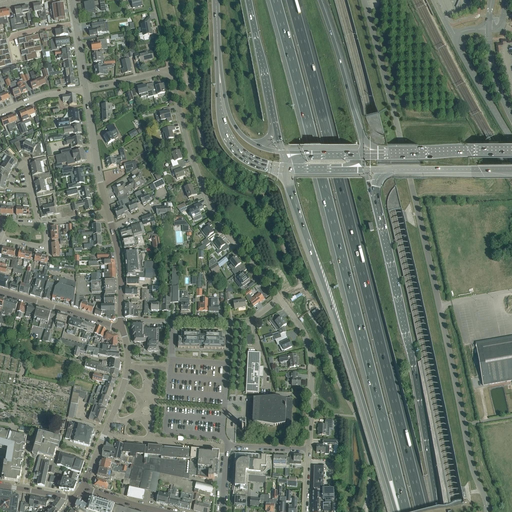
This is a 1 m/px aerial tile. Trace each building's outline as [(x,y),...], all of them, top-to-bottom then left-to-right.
[(129,0),(131,0),(133,8),(142,6),(141,3),(141,2),(140,0),(129,0)] [(106,10),(104,1),(103,1),(84,4),(85,13),(96,12),(95,7),(100,6),(101,11),(106,10)] [(43,14),(41,4),(33,6),(35,12),(38,12),(39,16),(40,16),(40,19),(42,18),(43,21),(47,20),(46,13),(43,14)] [(63,4),(52,5),(53,13),(63,11),(65,11),(64,10),(63,4)] [(30,15),(28,6),(21,8),(23,14),(27,14),(28,22),(31,21),(32,21),(32,23),(31,25),(32,25),(32,27),(35,26),(33,15),(30,15)] [(23,17),(23,14),(21,8),(15,9),(16,18),(14,18),(14,19),(15,24),(18,24),(21,24),(20,17),(23,17)] [(63,11),(53,13),(54,20),(66,19),(65,13),(65,11),(63,11)] [(151,20),(149,18),(144,22),(145,24),(141,25),(143,33),(142,35),(138,36),(139,39),(139,38),(141,43),(151,41),(150,36),(149,36),(149,35),(152,35),(152,30),(150,30),(149,28),(150,28),(149,23),(151,20)] [(93,30),(89,30),(89,31),(89,32),(90,36),(98,35),(97,34),(105,32),(104,22),(92,24),(93,30)] [(67,28),(55,30),(56,37),(68,35),(67,28)] [(26,44),(24,44),(25,50),(41,46),(35,47),(33,41),(39,40),(38,35),(25,38),(26,44)] [(69,45),(68,38),(55,40),(51,41),(52,51),(57,50),(57,49),(62,49),(61,46),(69,45)] [(97,41),(97,43),(91,44),(92,49),(93,49),(93,51),(92,51),(108,49),(106,39),(97,41)] [(41,46),(25,50),(27,49),(28,55),(26,56),(27,61),(37,59),(36,52),(42,51),(44,51),(43,46),(41,46)] [(103,59),(102,53),(105,53),(105,52),(108,52),(108,50),(99,51),(99,54),(95,54),(94,54),(92,54),(94,63),(101,62),(100,59),(103,59)] [(145,52),(145,53),(138,55),(138,53),(134,54),(136,61),(140,60),(140,62),(144,61),(149,60),(154,59),(152,52),(148,52),(148,51),(145,52)] [(132,57),(131,53),(128,53),(128,54),(124,55),(124,58),(126,57),(126,60),(121,61),(123,69),(122,69),(123,74),(131,72),(130,66),(131,65),(129,58),(132,57)] [(73,69),(72,61),(65,62),(65,65),(63,65),(64,68),(61,68),(62,71),(66,70),(73,69)] [(112,68),(112,65),(94,67),(96,76),(100,76),(100,77),(103,76),(103,75),(104,75),(103,71),(108,71),(107,68),(112,68)] [(74,77),(73,69),(66,70),(67,78),(74,77)] [(38,74),(35,76),(39,87),(46,84),(43,78),(39,80),(37,78),(39,77),(38,74)] [(39,87),(35,76),(31,77),(33,82),(30,84),(32,90),(39,87)] [(75,86),(74,78),(59,80),(59,85),(63,85),(67,84),(67,87),(75,86)] [(12,86),(10,86),(14,97),(21,94),(19,88),(17,83),(16,83),(16,81),(11,83),(12,86)] [(22,81),(17,83),(19,88),(21,94),(28,92),(25,85),(24,83),(23,83),(22,81)] [(153,83),(150,84),(153,96),(165,93),(163,85),(156,87),(154,87),(153,83)] [(0,94),(3,102),(10,99),(7,93),(4,94),(0,84),(0,94)] [(146,86),(137,88),(139,95),(141,95),(141,97),(147,96),(148,98),(153,96),(150,84),(147,85),(147,86),(146,86)] [(134,100),(132,92),(126,94),(129,102),(134,100)] [(76,95),(62,96),(63,102),(69,102),(69,106),(77,105),(76,95)] [(112,114),(112,104),(102,105),(103,122),(111,121),(110,114),(112,114)] [(33,108),(26,110),(29,117),(35,114),(33,108)] [(170,112),(170,108),(163,109),(164,113),(158,114),(159,119),(161,119),(161,121),(167,119),(167,122),(171,121),(170,114),(169,112),(170,112)] [(26,110),(19,113),(22,119),(23,122),(24,122),(25,124),(31,122),(29,117),(26,110)] [(78,110),(70,111),(71,120),(72,123),(72,124),(79,123),(78,110)] [(17,121),(15,115),(8,118),(12,129),(14,128),(15,126),(14,122),(17,121)] [(12,129),(8,118),(1,121),(4,127),(7,125),(10,133),(13,131),(12,129)] [(68,119),(57,121),(59,129),(69,127),(69,124),(72,123),(71,120),(68,120),(68,119)] [(81,133),(80,125),(73,126),(73,128),(68,129),(64,129),(64,134),(73,133),(73,134),(81,133)] [(113,127),(108,130),(110,133),(104,137),(108,144),(114,140),(113,137),(118,134),(113,127)] [(175,131),(174,127),(163,130),(164,133),(162,134),(164,141),(167,141),(167,142),(175,140),(173,134),(172,134),(172,132),(175,131)] [(82,147),(81,142),(81,137),(66,139),(67,142),(64,143),(64,146),(68,146),(67,145),(70,144),(71,148),(74,148),(82,147)] [(27,153),(31,143),(26,141),(26,140),(25,138),(14,144),(19,152),(22,151),(23,151),(24,151),(24,152),(24,151),(27,153)] [(36,146),(31,143),(27,153),(30,154),(29,154),(30,154),(31,154),(31,155),(32,155),(33,158),(42,156),(39,144),(37,145),(36,146)] [(7,157),(4,162),(13,168),(14,165),(15,166),(15,165),(14,165),(15,164),(16,164),(17,163),(11,160),(14,156),(7,150),(2,153),(6,155),(6,156),(7,157)] [(57,165),(55,165),(56,170),(62,169),(61,164),(67,163),(68,165),(69,165),(75,163),(77,163),(85,161),(83,150),(73,152),(59,155),(55,156),(57,165)] [(182,159),(179,151),(172,154),(172,155),(169,156),(173,168),(184,164),(183,160),(181,161),(181,160),(182,159)] [(121,156),(106,160),(108,168),(116,166),(120,165),(119,161),(122,161),(121,156)] [(35,160),(29,161),(30,164),(30,166),(31,167),(31,170),(41,168),(40,162),(42,162),(43,161),(46,160),(46,157),(35,160)] [(13,168),(4,162),(1,167),(0,166),(0,171),(3,173),(5,170),(10,173),(11,172),(10,172),(11,170),(12,171),(12,170),(11,170),(13,168)] [(132,162),(124,164),(126,170),(127,175),(131,173),(134,171),(133,168),(132,162)] [(185,167),(184,164),(173,168),(171,169),(172,173),(174,173),(177,179),(185,176),(182,169),(181,168),(185,167)] [(41,168),(31,170),(32,173),(31,173),(32,173),(32,174),(32,175),(32,176),(33,176),(33,179),(50,176),(49,173),(45,174),(44,173),(42,173),(41,168)] [(124,183),(113,188),(118,201),(130,196),(128,194),(127,191),(133,187),(135,190),(145,183),(139,174),(140,173),(138,168),(134,171),(131,173),(133,177),(129,180),(131,183),(128,185),(126,186),(124,183)] [(75,184),(68,185),(69,189),(80,187),(80,184),(84,183),(82,170),(71,172),(72,180),(74,179),(75,184)] [(50,176),(33,179),(34,182),(34,183),(34,184),(35,185),(34,185),(34,186),(35,186),(35,188),(45,186),(44,180),(46,180),(47,179),(52,178),(51,175),(50,176)] [(190,183),(183,185),(188,198),(197,195),(195,192),(194,192),(190,183)] [(45,186),(35,188),(36,191),(36,193),(36,194),(42,193),(43,196),(53,194),(53,196),(56,195),(55,191),(49,192),(48,191),(46,192),(45,186)] [(91,198),(88,189),(81,191),(77,192),(77,189),(67,191),(68,196),(78,194),(79,195),(82,197),(83,197),(83,200),(91,198)] [(147,203),(150,202),(147,194),(144,196),(141,195),(140,191),(134,194),(138,203),(141,201),(143,206),(147,204),(147,203)] [(54,204),(48,205),(50,215),(53,214),(53,215),(54,215),(53,214),(55,214),(55,215),(56,214),(60,214),(58,208),(56,195),(53,196),(54,201),(53,202),(54,204)] [(127,198),(122,200),(126,210),(129,209),(131,214),(135,212),(135,211),(138,209),(135,202),(131,203),(129,202),(127,198)] [(40,199),(37,199),(40,212),(43,211),(45,217),(46,217),(46,216),(47,216),(48,216),(50,215),(48,205),(43,207),(42,205),(41,204),(40,199)] [(93,209),(91,200),(72,204),(73,211),(78,210),(77,207),(85,206),(86,211),(93,209)] [(126,210),(122,200),(116,203),(118,207),(118,209),(114,211),(117,216),(116,217),(117,220),(122,218),(122,217),(125,215),(123,211),(126,210)] [(13,215),(13,208),(13,207),(15,207),(15,204),(12,203),(12,206),(7,206),(7,215),(13,215)] [(173,204),(170,204),(165,205),(165,207),(156,208),(157,215),(171,214),(170,208),(173,208),(173,204)] [(201,207),(200,204),(194,206),(195,209),(191,211),(189,212),(193,219),(194,221),(202,218),(200,215),(201,215),(198,209),(201,207)] [(29,209),(29,206),(25,206),(23,206),(23,209),(23,215),(32,216),(31,209),(29,209)] [(154,221),(152,215),(141,219),(144,225),(151,222),(152,225),(155,224),(154,221)] [(209,223),(199,230),(206,239),(205,240),(202,242),(206,247),(210,243),(209,241),(208,240),(215,234),(211,229),(210,229),(209,227),(212,225),(209,223)] [(85,230),(81,230),(82,236),(101,235),(100,224),(92,225),(92,232),(85,232),(85,230)] [(142,234),(139,224),(131,226),(131,228),(130,228),(120,231),(122,238),(128,237),(128,240),(134,239),(133,238),(141,236),(140,235),(142,234)] [(160,248),(159,238),(158,234),(151,235),(153,244),(153,249),(160,248)] [(90,244),(84,245),(84,249),(87,249),(98,248),(98,246),(102,246),(101,236),(94,237),(94,239),(89,239),(90,244)] [(141,237),(141,236),(133,238),(134,239),(128,240),(122,241),(124,249),(144,245),(142,237),(141,237)] [(215,244),(213,245),(218,250),(216,252),(219,255),(223,251),(224,252),(229,248),(228,247),(224,242),(223,243),(219,238),(216,240),(217,242),(215,244)] [(8,256),(9,249),(3,248),(1,258),(7,260),(8,256)] [(14,257),(15,251),(9,249),(8,256),(7,259),(12,260),(13,258),(13,259),(14,257)] [(144,262),(146,251),(138,250),(125,252),(125,253),(124,253),(125,255),(126,261),(125,262),(125,264),(126,264),(126,265),(126,268),(126,274),(126,277),(127,277),(127,278),(135,278),(135,273),(143,273),(143,270),(142,270),(141,262),(144,262)] [(41,263),(40,265),(40,266),(45,267),(43,275),(45,275),(46,276),(48,270),(48,268),(49,269),(50,263),(50,264),(47,263),(48,257),(42,256),(41,263)] [(241,264),(236,257),(230,262),(232,264),(229,266),(232,271),(231,271),(234,275),(244,267),(242,265),(241,266),(240,265),(241,264)] [(217,263),(214,258),(209,262),(209,268),(217,263)] [(225,258),(217,264),(220,268),(228,261),(225,258)] [(160,269),(152,269),(153,262),(145,262),(143,270),(143,273),(135,273),(135,278),(127,278),(126,285),(139,285),(139,278),(152,279),(152,276),(160,277),(160,269)] [(217,264),(210,269),(213,273),(219,269),(217,264)] [(244,267),(234,275),(242,285),(243,286),(250,281),(244,273),(244,274),(243,273),(246,270),(244,267)] [(178,300),(178,291),(178,287),(179,268),(172,268),(172,287),(170,287),(170,298),(163,298),(162,311),(171,312),(171,306),(170,306),(170,304),(172,303),(172,304),(178,303),(178,300)] [(97,273),(91,273),(91,274),(91,281),(104,281),(104,279),(109,279),(109,280),(116,279),(116,270),(109,271),(104,271),(104,273),(101,274),(101,273),(100,273),(97,273)] [(24,294),(29,272),(27,272),(24,281),(23,284),(22,284),(19,292),(24,294)] [(29,286),(30,282),(32,273),(29,272),(24,294),(28,295),(31,286),(29,286)] [(30,295),(40,298),(43,299),(49,276),(46,276),(45,275),(43,275),(38,274),(36,274),(35,273),(34,279),(37,280),(37,281),(36,284),(33,283),(32,287),(31,290),(30,292),(31,292),(30,295)] [(0,286),(8,289),(10,281),(11,277),(8,277),(7,280),(4,279),(5,276),(0,274),(0,286)] [(43,299),(49,301),(49,300),(54,284),(59,285),(60,278),(49,276),(43,299)] [(17,292),(21,279),(16,278),(15,284),(11,283),(9,290),(17,292)] [(55,289),(52,301),(64,304),(64,303),(71,305),(71,307),(73,307),(74,297),(75,290),(75,283),(60,279),(59,285),(55,289)] [(115,295),(115,292),(116,292),(116,280),(92,281),(92,293),(105,292),(105,295),(115,295)] [(261,295),(259,293),(249,301),(254,307),(257,304),(257,303),(259,301),(260,303),(264,299),(262,296),(261,295)] [(115,306),(115,295),(105,295),(104,295),(104,299),(104,306),(115,306)] [(79,297),(79,301),(82,302),(80,309),(80,310),(86,312),(89,304),(86,303),(87,300),(84,299),(85,297),(79,297)] [(209,306),(208,312),(218,312),(219,306),(217,306),(217,299),(209,298),(209,306)] [(16,310),(18,303),(5,299),(1,311),(0,315),(0,329),(0,330),(2,324),(6,325),(9,313),(12,314),(13,309),(16,310)] [(182,301),(181,311),(189,311),(189,299),(185,299),(185,301),(182,301)] [(199,303),(198,311),(207,312),(208,299),(202,299),(202,303),(199,303)] [(246,308),(245,301),(240,302),(240,299),(233,300),(234,303),(235,310),(246,308)] [(89,304),(86,312),(92,314),(96,303),(93,302),(92,305),(89,304)] [(19,303),(16,318),(20,319),(20,317),(23,318),(24,313),(26,305),(22,304),(19,303)] [(28,305),(25,316),(29,317),(29,315),(31,316),(32,314),(35,315),(37,308),(28,305)] [(33,323),(32,326),(37,327),(42,329),(46,330),(51,312),(51,311),(47,310),(42,309),(41,309),(38,308),(37,308),(35,315),(33,323)] [(320,313),(317,309),(312,313),(315,317),(320,313)] [(115,320),(115,312),(102,312),(96,310),(94,315),(113,321),(115,320)] [(46,330),(42,341),(50,343),(52,335),(53,330),(55,325),(58,314),(58,313),(51,312),(46,330)] [(58,314),(55,325),(65,328),(68,317),(68,316),(61,315),(58,314)] [(280,332),(264,337),(265,339),(273,337),(280,335),(286,333),(286,332),(285,333),(285,330),(284,330),(283,327),(284,327),(286,325),(281,318),(278,315),(270,321),(277,330),(279,330),(280,332)] [(71,318),(69,326),(75,328),(77,320),(71,318)] [(73,332),(72,335),(75,336),(77,329),(81,330),(83,323),(77,320),(75,328),(73,332)] [(83,323),(81,330),(84,331),(83,335),(82,338),(84,339),(85,336),(87,332),(89,325),(83,323)] [(158,334),(159,329),(147,328),(147,327),(146,325),(144,325),(144,324),(132,324),(132,330),(133,330),(133,333),(139,333),(158,334)] [(89,325),(87,332),(93,334),(95,327),(89,325)] [(97,326),(93,337),(96,338),(95,340),(99,341),(101,337),(103,338),(106,330),(97,326)] [(106,330),(103,338),(104,338),(104,339),(107,340),(106,343),(106,346),(117,348),(117,347),(118,336),(108,332),(106,330)] [(158,352),(158,334),(139,333),(133,333),(133,336),(134,336),(134,337),(135,338),(134,339),(134,342),(145,343),(145,340),(148,340),(147,351),(158,352)] [(206,349),(214,349),(225,349),(225,339),(223,339),(221,339),(222,334),(214,333),(206,333),(204,333),(204,336),(199,336),(199,333),(198,333),(189,333),(182,333),(182,338),(181,338),(178,338),(178,348),(189,348),(197,349),(206,349)] [(286,337),(277,341),(279,345),(282,352),(292,347),(289,341),(288,341),(286,337)] [(476,349),(471,350),(474,366),(479,365),(481,375),(472,377),(473,387),(483,386),(503,382),(502,379),(506,378),(506,382),(511,380),(511,338),(476,345),(476,349)] [(86,352),(86,355),(93,357),(98,358),(98,355),(107,357),(118,358),(119,358),(119,353),(117,352),(104,351),(102,351),(101,351),(97,350),(92,349),(88,348),(87,351),(86,352)] [(76,349),(74,356),(78,357),(79,353),(86,355),(86,352),(87,351),(83,350),(81,350),(78,349),(76,349)] [(248,353),(246,394),(258,394),(259,377),(263,377),(264,367),(260,367),(261,354),(248,353)] [(298,360),(297,354),(279,357),(280,363),(288,362),(289,368),(294,367),(294,368),(295,367),(299,367),(299,366),(298,366),(297,360),(298,360)] [(119,371),(120,362),(118,362),(110,360),(109,366),(106,365),(106,368),(119,371)] [(101,367),(96,366),(90,364),(86,363),(85,368),(96,371),(111,376),(117,377),(119,371),(106,368),(101,367)] [(298,379),(298,374),(288,373),(288,374),(287,374),(286,375),(286,377),(287,378),(287,381),(292,381),(292,386),(300,386),(301,379),(298,379)] [(113,390),(116,380),(112,378),(94,374),(93,380),(102,383),(101,384),(104,386),(104,387),(113,390)] [(109,399),(113,390),(107,388),(104,387),(99,386),(96,394),(101,396),(109,399)] [(109,399),(101,396),(92,393),(89,404),(94,405),(104,409),(108,398),(109,399)] [(291,427),(293,399),(285,398),(285,401),(276,398),(270,398),(270,397),(266,397),(266,398),(261,399),(261,398),(257,398),(257,399),(254,400),(254,406),(252,406),(251,416),(253,416),(253,422),(256,423),(256,424),(260,425),(260,424),(265,425),(265,426),(269,426),(269,425),(274,426),(284,424),(284,427),(291,427)] [(105,410),(104,409),(94,405),(92,411),(93,411),(92,414),(96,415),(96,414),(103,417),(102,416),(103,414),(104,415),(105,410)] [(103,417),(96,414),(96,415),(92,414),(91,416),(90,416),(89,420),(94,422),(100,424),(102,419),(101,419),(102,417),(103,417)] [(70,440),(69,442),(89,447),(92,436),(94,435),(95,432),(94,431),(94,430),(69,423),(67,430),(65,439),(65,438),(65,439),(70,440)] [(318,425),(318,435),(322,435),(322,436),(325,436),(329,436),(329,432),(327,431),(327,427),(332,427),(333,424),(325,423),(325,425),(318,425)] [(0,430),(0,448),(6,450),(2,476),(5,477),(4,480),(17,482),(18,479),(20,479),(25,445),(35,447),(35,445),(26,442),(24,441),(25,437),(0,430)] [(37,485),(45,487),(49,466),(57,468),(60,456),(55,455),(60,439),(39,433),(35,445),(35,447),(33,453),(40,456),(39,458),(38,458),(37,461),(38,462),(34,478),(39,480),(37,485)] [(317,445),(316,453),(320,453),(320,454),(321,454),(321,453),(325,453),(325,455),(329,455),(329,450),(332,451),(332,449),(329,449),(329,446),(330,444),(333,444),(334,444),(334,446),(337,446),(337,440),(323,440),(323,443),(324,443),(324,444),(322,444),(322,446),(317,445)] [(104,447),(102,457),(114,459),(121,461),(122,461),(133,463),(129,480),(131,480),(136,481),(139,469),(143,470),(145,447),(141,446),(142,444),(128,443),(127,445),(125,445),(115,443),(114,448),(104,447)] [(145,447),(143,470),(151,472),(153,447),(153,446),(148,446),(148,447),(145,447)] [(153,447),(151,472),(160,474),(162,449),(162,447),(153,446),(153,447)] [(160,474),(158,482),(171,485),(170,488),(173,489),(177,489),(182,490),(181,493),(193,496),(194,496),(194,494),(194,493),(195,491),(194,491),(195,483),(188,482),(189,480),(182,479),(183,474),(189,475),(191,451),(164,448),(164,449),(162,449),(160,474)] [(191,451),(189,475),(197,477),(199,451),(191,451)] [(199,451),(197,477),(208,479),(214,479),(214,477),(216,477),(217,478),(217,477),(218,471),(218,469),(218,468),(218,467),(218,466),(218,465),(218,464),(219,462),(219,460),(219,458),(219,456),(219,454),(219,453),(218,453),(217,453),(199,451)] [(84,462),(60,455),(60,456),(57,468),(61,469),(62,468),(66,469),(65,470),(68,471),(68,469),(71,470),(71,471),(80,473),(84,462)] [(233,491),(233,496),(235,496),(234,505),(235,506),(239,506),(242,506),(246,506),(248,482),(248,476),(254,477),(263,477),(263,476),(263,475),(264,474),(265,473),(266,472),(267,471),(268,471),(268,470),(269,470),(271,470),(272,456),(261,456),(258,456),(244,455),(244,456),(244,460),(243,460),(242,460),(240,461),(239,461),(238,462),(237,463),(237,464),(236,465),(236,466),(235,475),(235,479),(235,482),(234,489),(233,491)] [(301,462),(301,455),(294,455),(294,456),(290,456),(290,458),(289,464),(294,465),(295,462),(301,462)] [(289,464),(290,458),(287,458),(287,457),(280,457),(280,465),(289,466),(289,464)] [(101,459),(99,467),(105,469),(105,470),(109,471),(113,472),(125,474),(127,467),(123,466),(123,468),(111,465),(112,463),(110,462),(101,459)] [(97,476),(108,479),(108,480),(110,481),(111,477),(124,480),(123,484),(129,485),(131,480),(129,480),(124,479),(125,474),(113,472),(109,471),(105,470),(105,469),(99,467),(98,469),(99,470),(98,471),(97,476)] [(335,511),(335,504),(333,504),(333,501),(334,500),(334,495),(334,490),(329,490),(323,490),(323,480),(324,467),(314,467),(313,479),(313,491),(312,496),(312,511),(335,511)] [(129,485),(129,487),(130,487),(145,491),(156,493),(157,486),(158,482),(160,474),(151,472),(143,470),(139,469),(136,481),(131,480),(129,485)] [(77,483),(79,476),(66,471),(63,479),(66,479),(77,483)] [(51,476),(49,482),(56,484),(57,477),(51,476)] [(63,479),(63,478),(62,480),(59,489),(63,490),(63,491),(69,491),(69,490),(74,491),(77,483),(66,479),(63,479)] [(106,485),(107,482),(96,479),(95,485),(95,486),(111,491),(112,487),(106,485)] [(195,491),(194,493),(210,497),(211,494),(212,490),(211,490),(212,487),(206,486),(196,484),(195,490),(195,491)] [(128,488),(125,499),(142,502),(144,492),(138,491),(128,488)] [(159,493),(156,503),(167,505),(169,495),(170,495),(173,496),(173,491),(173,489),(170,488),(170,490),(170,493),(168,493),(168,495),(159,493)] [(170,495),(168,505),(178,507),(180,500),(175,499),(177,489),(173,489),(173,491),(173,496),(170,495)] [(0,511),(16,511),(19,497),(19,496),(18,495),(18,494),(17,494),(15,494),(14,494),(14,495),(12,494),(12,492),(0,490),(0,511)] [(286,503),(292,504),(292,507),(288,507),(288,511),(296,511),(297,499),(291,499),(291,491),(287,491),(286,503)] [(180,500),(178,507),(190,510),(193,496),(181,493),(180,500)] [(264,505),(265,495),(263,495),(262,495),(260,496),(260,498),(260,499),(250,499),(250,506),(260,507),(260,505),(264,505)] [(269,495),(265,495),(264,505),(266,505),(265,511),(267,511),(266,511),(273,511),(274,504),(273,504),(273,501),(269,501),(269,495)] [(33,511),(36,497),(30,497),(29,504),(25,503),(21,503),(19,511),(24,511),(25,507),(32,508),(32,511),(33,511)] [(47,506),(48,502),(48,500),(40,498),(38,506),(39,506),(47,507),(47,506)] [(59,511),(63,506),(66,503),(57,499),(56,500),(49,498),(48,502),(47,506),(50,507),(52,507),(59,511)] [(79,501),(75,507),(83,511),(86,511),(87,511),(90,511),(112,511),(115,506),(115,505),(90,498),(88,507),(79,501)] [(198,511),(201,511),(203,504),(196,502),(194,511),(198,511)]
